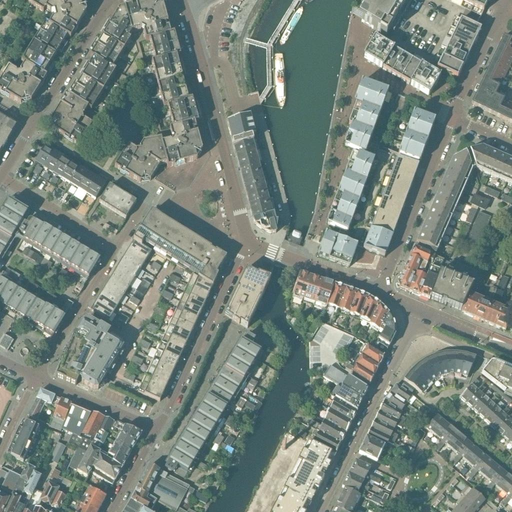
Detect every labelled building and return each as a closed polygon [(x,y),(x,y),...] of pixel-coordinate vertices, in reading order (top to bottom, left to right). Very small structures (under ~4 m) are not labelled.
[(23,0),(23,1),(43,13),(45,9),(50,0),(23,0)] [(50,0),(45,9),(51,13),(54,13),(55,15),(85,8),(84,3),(82,2),(78,0),(50,0)] [(151,1),(141,4),(140,3),(131,6),(131,7),(125,8),(132,33),(140,31),(142,32),(158,3),(153,0),(151,1)] [(360,0),(356,8),(351,16),(359,22),(377,32),(386,37),(390,30),(394,32),(412,0),(360,0)] [(476,0),(473,8),(483,13),(488,3),(489,0),(476,0)] [(170,34),(163,8),(162,6),(158,3),(142,32),(143,33),(146,41),(149,41),(170,34)] [(55,18),(52,19),(49,25),(67,37),(70,39),(74,33),(75,34),(77,29),(76,29),(86,13),(85,8),(55,15),(55,18)] [(99,31),(102,33),(103,30),(105,31),(103,35),(125,49),(131,40),(128,38),(132,33),(125,8),(119,10),(111,23),(109,21),(111,18),(109,17),(99,31)] [(460,20),(455,30),(476,40),(478,36),(481,30),(476,27),(460,20)] [(45,23),(33,43),(55,56),(58,51),(61,54),(67,44),(64,42),(67,37),(49,25),(45,23)] [(455,30),(451,40),(471,50),(474,44),(476,40),(455,30)] [(180,55),(178,50),(182,49),(179,38),(175,39),(174,33),(170,34),(149,41),(155,62),(180,55)] [(96,39),(90,49),(93,51),(90,56),(112,69),(125,49),(103,35),(99,41),(96,39)] [(511,52),(511,40),(504,37),(499,46),(511,52)] [(393,49),(374,38),(368,48),(387,59),(393,49)] [(451,40),(446,50),(467,59),(468,56),(471,50),(451,40)] [(21,62),(24,64),(43,75),(46,70),(48,71),(53,63),(51,61),(55,56),(33,43),(21,62)] [(511,52),(499,46),(495,55),(511,62),(511,60),(511,52)] [(387,59),(368,48),(363,58),(382,69),(387,59)] [(382,69),(391,75),(403,55),(393,49),(387,59),(382,69)] [(462,69),(467,59),(446,50),(441,60),(462,69)] [(180,57),(180,55),(155,62),(151,63),(157,85),(182,79),(180,73),(183,72),(184,76),(186,75),(182,59),(179,59),(180,63),(178,63),(176,58),(180,57)] [(391,75),(401,80),(412,60),(403,55),(391,75)] [(495,55),(491,63),(507,71),(511,62),(495,55)] [(88,58),(79,73),(81,74),(83,71),(85,72),(82,77),(103,91),(116,71),(112,69),(90,56),(93,58),(90,64),(88,63),(90,59),(88,58)] [(410,86),(416,76),(422,66),(412,60),(401,80),(410,86)] [(441,60),(437,70),(436,70),(443,73),(457,80),(462,69),(441,60)] [(503,80),(507,71),(491,63),(487,72),(503,80)] [(43,83),(47,77),(43,75),(24,64),(20,72),(18,72),(26,104),(31,103),(40,87),(41,88),(44,84),(43,83)] [(422,66),(416,76),(435,87),(441,77),(422,66)] [(8,68),(0,81),(0,92),(5,96),(18,104),(20,105),(26,104),(18,72),(16,73),(8,68)] [(487,72),(483,81),(499,88),(503,80),(487,72)] [(429,97),(435,87),(416,76),(410,86),(429,97)] [(75,80),(69,90),(72,92),(70,96),(88,109),(91,111),(103,91),(82,77),(78,83),(75,80)] [(190,95),(188,85),(187,84),(184,85),(182,79),(157,85),(163,108),(167,107),(188,101),(187,96),(190,95)] [(472,106),(490,114),(495,117),(503,100),(495,96),(499,89),(499,88),(483,81),(472,104),(472,106)] [(384,103),(388,93),(388,92),(361,83),(357,93),(384,103)] [(380,114),(384,103),(357,93),(353,104),(356,105),(380,114)] [(73,142),(79,146),(92,124),(85,119),(84,115),(88,109),(70,96),(66,94),(63,100),(62,100),(59,104),(60,105),(51,120),(53,130),(55,132),(64,137),(63,138),(68,141),(72,143),(73,142)] [(194,124),(197,123),(198,123),(196,116),(198,116),(199,119),(202,119),(197,102),(195,102),(196,106),(194,107),(192,100),(188,101),(167,107),(173,128),(169,129),(169,131),(194,124)] [(495,117),(504,121),(511,104),(503,100),(495,117)] [(356,105),(352,115),(376,124),(380,114),(356,105)] [(435,121),(414,114),(413,113),(409,124),(431,132),(435,121)] [(372,134),(376,124),(352,115),(348,125),(351,126),(372,134)] [(250,116),(227,122),(232,141),(255,135),(250,116)] [(0,127),(11,134),(16,127),(0,117),(0,127)] [(167,169),(194,162),(196,161),(202,152),(194,124),(169,131),(171,138),(170,142),(162,144),(167,165),(167,169)] [(427,142),(431,132),(409,124),(406,134),(427,142)] [(351,126),(347,136),(369,144),(372,134),(351,126)] [(0,137),(7,142),(11,134),(0,127),(0,137)] [(423,152),(427,142),(406,134),(402,144),(423,152)] [(232,141),(236,157),(260,151),(255,135),(232,141)] [(365,155),(369,144),(347,136),(343,147),(354,150),(361,153),(365,155)] [(139,150),(136,151),(128,146),(114,168),(120,172),(119,173),(124,175),(128,178),(129,177),(140,184),(150,182),(152,179),(159,167),(167,165),(162,144),(161,140),(144,144),(143,145),(139,150)] [(326,224),(326,225),(329,226),(340,230),(337,239),(346,243),(357,247),(356,248),(363,250),(376,255),(380,257),(384,258),(388,247),(392,237),(394,231),(396,227),(397,223),(399,217),(402,211),(403,207),(405,203),(407,197),(409,190),(411,187),(412,183),(415,176),(418,166),(397,158),(398,155),(383,149),(382,152),(378,151),(379,148),(369,144),(365,155),(361,153),(360,156),(353,153),(349,164),(345,173),(341,184),(337,195),(334,204),(330,213),(326,224)] [(419,163),(423,152),(402,144),(398,155),(419,163)] [(54,152),(46,147),(45,146),(35,163),(44,168),(54,152)] [(511,160),(482,148),(469,153),(452,159),(416,243),(416,244),(415,246),(435,255),(437,252),(472,171),(476,169),(511,185),(511,160)] [(236,157),(236,158),(240,173),(264,167),(260,151),(236,157)] [(63,157),(54,152),(44,168),(53,173),(63,157)] [(71,162),(63,157),(53,173),(61,179),(71,162)] [(79,168),(71,162),(61,179),(69,184),(79,168)] [(240,173),(245,189),(268,183),(264,167),(240,173)] [(88,173),(79,168),(69,184),(78,189),(88,173)] [(97,178),(88,173),(78,189),(87,195),(97,178)] [(105,184),(105,183),(97,178),(87,195),(95,200),(105,184)] [(245,189),(249,205),(272,199),(268,183),(245,189)] [(99,203),(125,220),(136,203),(109,186),(99,203)] [(484,194),(497,200),(499,194),(486,188),(484,194)] [(500,202),(511,206),(511,199),(503,196),(500,202)] [(484,201),(484,202),(474,197),(470,204),(484,211),(488,203),(484,201)] [(249,205),(253,221),(271,216),(271,215),(276,213),(276,212),(272,199),(249,205)] [(0,258),(16,231),(22,235),(25,237),(34,222),(35,222),(39,216),(28,210),(27,212),(14,204),(14,203),(12,201),(11,202),(9,201),(9,202),(7,200),(1,210),(4,211),(0,216),(0,258)] [(477,212),(471,209),(465,222),(471,225),(477,212)] [(226,259),(151,212),(133,242),(151,253),(152,251),(185,271),(192,275),(213,288),(222,268),(221,267),(226,259)] [(253,221),(254,225),(263,231),(272,234),(273,235),(276,234),(275,230),(276,230),(276,226),(276,225),(277,220),(276,213),(271,215),(271,216),(253,221)] [(465,246),(477,251),(491,218),(479,213),(465,246)] [(23,240),(88,279),(88,280),(99,261),(35,222),(34,222),(25,237),(23,240)] [(469,228),(463,226),(458,239),(464,242),(469,228)] [(325,235),(324,239),(317,256),(328,260),(336,239),(325,235)] [(328,260),(338,264),(346,243),(337,239),(336,239),(328,260)] [(133,242),(128,250),(146,261),(151,253),(133,242)] [(338,264),(347,267),(349,268),(356,248),(357,247),(346,243),(338,264)] [(435,257),(414,248),(410,258),(427,265),(431,267),(433,263),(435,257)] [(140,270),(146,261),(128,250),(122,259),(140,270)] [(444,261),(435,257),(433,263),(431,267),(428,275),(419,297),(429,300),(430,297),(439,273),(442,266),(444,261)] [(399,289),(408,292),(418,270),(428,275),(431,267),(427,265),(410,258),(397,285),(399,289)] [(135,279),(140,270),(122,259),(117,267),(135,279)] [(475,271),(464,266),(452,261),(450,264),(444,261),(442,266),(452,270),(449,277),(439,273),(430,297),(431,298),(430,299),(461,311),(462,310),(463,310),(473,286),(463,282),(465,275),(475,279),(478,272),(474,271),(475,271)] [(130,287),(135,279),(117,267),(112,276),(130,287)] [(246,269),(225,315),(239,326),(240,324),(247,329),(270,280),(258,274),(257,276),(246,269)] [(408,292),(413,294),(419,297),(428,275),(418,270),(408,292)] [(463,310),(461,313),(472,318),(480,300),(476,298),(482,285),(487,273),(479,270),(478,272),(475,279),(476,279),(473,286),(463,310)] [(304,302),(312,278),(300,274),(293,296),(293,299),(304,302)] [(192,275),(187,286),(209,296),(213,288),(192,275)] [(124,296),(130,287),(112,276),(106,285),(124,296)] [(304,302),(315,306),(323,282),(312,278),(304,302)] [(65,319),(64,319),(0,279),(0,304),(54,337),(65,319)] [(484,302),(480,300),(472,318),(483,323),(500,282),(498,281),(496,286),(493,285),(491,289),(490,289),(484,302)] [(315,306),(326,310),(334,286),(323,282),(315,306)] [(488,325),(494,328),(501,309),(497,307),(502,294),(497,292),(501,282),(500,282),(483,323),(488,325)] [(119,305),(124,296),(106,285),(101,293),(119,305)] [(205,304),(209,296),(187,286),(183,294),(205,304)] [(328,324),(333,310),(338,312),(345,290),(334,286),(326,310),(322,322),(328,324)] [(338,312),(349,315),(357,293),(345,290),(338,312)] [(113,313),(119,305),(101,293),(96,302),(113,313)] [(349,315),(360,319),(368,298),(357,293),(349,315)] [(201,312),(205,304),(183,294),(179,302),(201,312)] [(360,319),(370,324),(379,306),(379,305),(373,301),(368,298),(360,319)] [(511,314),(511,298),(506,311),(501,309),(494,328),(505,332),(511,314)] [(108,322),(113,313),(96,302),(90,311),(108,322)] [(197,320),(201,312),(179,302),(176,310),(197,320)] [(369,326),(377,331),(379,332),(387,314),(383,309),(379,306),(370,324),(369,326)] [(194,329),(197,320),(176,310),(172,319),(194,329)] [(393,323),(392,321),(391,319),(388,315),(387,314),(379,332),(382,334),(378,341),(388,347),(389,347),(394,336),(395,331),(393,323)] [(190,337),(194,329),(172,319),(168,327),(190,337)] [(98,390),(106,376),(123,348),(99,334),(100,333),(83,323),(76,333),(77,334),(76,334),(75,335),(74,336),(74,337),(74,338),(74,339),(72,338),(55,377),(64,381),(75,386),(79,379),(98,390)] [(186,345),(190,337),(168,327),(164,335),(186,345)] [(13,341),(3,335),(0,340),(0,347),(7,352),(13,341)] [(182,353),(186,345),(164,335),(160,343),(182,353)] [(167,465),(165,468),(168,469),(168,470),(167,470),(168,471),(168,472),(169,472),(170,473),(171,472),(172,472),(172,471),(172,472),(183,478),(186,474),(187,474),(204,446),(211,450),(214,444),(218,447),(223,439),(217,436),(221,430),(216,427),(260,353),(262,349),(263,348),(251,341),(252,340),(252,339),(251,338),(250,337),(249,337),(248,337),(247,338),(245,337),(242,342),(174,453),(169,463),(167,465)] [(178,361),(182,353),(160,343),(157,351),(178,361)] [(378,368),(382,360),(384,357),(383,357),(367,346),(363,344),(357,354),(361,356),(378,368)] [(175,369),(178,361),(157,351),(153,359),(175,369)] [(415,390),(421,395),(426,388),(431,384),(436,380),(442,378),(448,376),(454,376),(461,377),(469,379),(475,359),(465,356),(455,355),(445,355),(435,357),(426,361),(417,367),(410,374),(404,382),(415,390)] [(361,356),(355,366),(373,378),(378,368),(361,356)] [(171,378),(175,369),(153,359),(149,368),(171,378)] [(511,394),(511,370),(494,363),(492,363),(491,364),(490,364),(489,365),(484,363),(481,373),(483,374),(481,376),(505,395),(506,392),(511,394)] [(369,386),(373,378),(355,366),(352,370),(347,367),(345,371),(369,386)] [(362,402),(366,392),(367,391),(330,367),(323,378),(338,387),(362,402)] [(167,386),(171,378),(149,368),(145,376),(167,386)] [(163,394),(164,392),(167,386),(145,376),(142,384),(160,392),(163,394)] [(257,384),(251,380),(246,388),(252,391),(257,384)] [(461,397),(460,399),(466,404),(478,391),(475,388),(479,383),(476,380),(461,397)] [(400,388),(411,395),(412,393),(415,390),(404,382),(402,385),(400,388)] [(163,394),(160,392),(142,384),(138,392),(159,402),(163,394)] [(396,385),(390,393),(406,404),(411,395),(400,388),(396,385)] [(466,404),(472,410),(484,396),(481,394),(485,389),(482,386),(478,391),(466,404)] [(338,387),(332,398),(356,412),(362,402),(338,387)] [(27,417),(49,427),(61,400),(55,397),(40,391),(27,417)] [(472,410),(478,415),(490,402),(487,399),(491,394),(488,392),(484,396),(472,410)] [(400,412),(406,404),(390,393),(384,402),(400,412)] [(495,397),(490,402),(478,415),(484,421),(496,407),(493,405),(498,400),(495,397)] [(332,398),(331,398),(329,402),(334,404),(331,410),(330,412),(351,423),(356,412),(332,398)] [(246,402),(240,399),(235,407),(241,410),(246,402)] [(72,405),(61,400),(49,427),(61,432),(72,405)] [(384,402),(383,403),(379,413),(403,425),(405,420),(400,417),(402,413),(400,412),(384,402)] [(484,421),(490,427),(502,413),(500,410),(504,406),(501,403),(496,407),(484,421)] [(79,407),(72,405),(61,432),(67,434),(74,419),(79,407)] [(80,422),(85,410),(79,407),(74,419),(80,422)] [(507,408),(502,413),(490,427),(496,432),(508,418),(505,416),(509,411),(507,408)] [(74,419),(67,434),(74,435),(71,441),(69,444),(78,448),(79,449),(81,445),(90,449),(90,448),(93,442),(80,437),(92,413),(85,410),(80,422),(74,419)] [(346,433),(351,423),(330,412),(328,416),(325,422),(346,433)] [(105,418),(92,413),(80,437),(93,442),(94,441),(105,418)] [(379,413),(378,415),(374,421),(393,430),(395,426),(401,429),(403,425),(379,413)] [(496,432),(502,438),(511,426),(511,421),(511,420),(511,414),(508,418),(496,432)] [(445,423),(437,416),(426,429),(434,436),(445,423)] [(234,420),(229,417),(224,425),(229,429),(234,420)] [(103,446),(114,422),(105,418),(94,441),(93,442),(90,448),(95,450),(98,443),(103,446)] [(374,421),(370,430),(395,442),(397,437),(391,434),(393,430),(374,421)] [(43,430),(23,422),(18,430),(38,440),(43,430)] [(340,445),(346,434),(346,433),(325,422),(322,428),(310,422),(307,428),(314,431),(340,445)] [(454,430),(445,423),(434,436),(441,442),(435,449),(436,451),(454,430)] [(120,435),(136,443),(138,440),(141,434),(135,432),(124,427),(117,424),(115,428),(122,432),(120,435)] [(511,426),(511,428),(502,438),(508,443),(511,446),(511,426)] [(38,440),(18,430),(14,439),(34,448),(38,440)] [(366,438),(384,447),(385,447),(387,443),(393,446),(395,442),(370,430),(366,438)] [(462,437),(454,430),(436,451),(438,452),(444,445),(451,450),(462,437)] [(314,431),(312,435),(317,438),(316,441),(314,440),(312,444),(314,445),(335,456),(340,445),(314,431)] [(57,443),(59,440),(61,436),(53,433),(50,441),(57,443)] [(131,452),(136,443),(120,435),(116,443),(131,452)] [(470,444),(462,437),(451,450),(457,456),(451,463),(453,465),(470,444)] [(366,438),(358,454),(377,463),(384,447),(366,438)] [(34,448),(14,439),(10,447),(31,457),(34,448)] [(408,448),(414,451),(418,442),(415,440),(415,441),(411,439),(407,447),(408,447),(408,448)] [(126,461),(131,452),(116,443),(111,452),(126,461)] [(278,500),(278,501),(299,511),(306,511),(310,506),(315,496),(317,492),(323,480),(325,475),(326,475),(330,466),(335,456),(314,445),(313,446),(307,443),(302,452),(297,462),(301,464),(292,484),(287,482),(283,491),(278,501),(278,500)] [(58,462),(66,447),(58,444),(51,459),(58,462)] [(478,451),(470,444),(453,465),(455,466),(461,458),(468,464),(478,451)] [(78,448),(69,468),(78,472),(90,449),(81,445),(79,449),(78,448)] [(31,457),(10,447),(6,456),(7,456),(27,465),(31,457)] [(112,486),(122,469),(109,461),(110,458),(108,457),(95,450),(90,448),(90,449),(78,472),(77,473),(88,479),(90,473),(112,486)] [(414,451),(408,448),(404,456),(410,459),(414,451)] [(472,459),(468,464),(474,469),(468,477),(469,478),(487,458),(478,451),(472,459)] [(122,469),(126,461),(111,452),(108,457),(110,458),(109,461),(122,469)] [(495,465),(487,458),(469,478),(471,480),(478,473),(484,478),(495,465)] [(355,461),(352,468),(367,475),(368,472),(370,468),(355,461)] [(503,472),(495,465),(484,478),(491,483),(484,491),(486,492),(503,472)] [(22,475),(3,511),(14,511),(33,474),(35,470),(27,466),(22,475)] [(161,506),(171,511),(192,511),(189,510),(188,511),(182,511),(177,509),(186,492),(188,494),(188,493),(193,495),(195,491),(188,488),(169,478),(148,467),(148,468),(136,491),(161,506)] [(0,511),(3,511),(22,475),(21,475),(20,478),(8,472),(9,471),(3,468),(2,470),(1,469),(0,471),(0,511)] [(352,468),(349,474),(369,484),(370,481),(379,485),(380,481),(367,475),(352,468)] [(511,479),(503,472),(486,492),(488,494),(494,486),(501,492),(511,479)] [(24,511),(34,491),(41,478),(33,474),(14,511),(24,511)] [(349,474),(345,481),(360,488),(368,492),(369,489),(367,488),(369,484),(349,474)] [(511,494),(511,479),(501,492),(507,497),(501,505),(503,506),(511,494)] [(342,488),(344,489),(357,495),(359,491),(360,488),(345,481),(342,488)] [(36,507),(33,511),(39,511),(43,504),(50,507),(59,489),(51,486),(52,484),(48,482),(42,495),(36,507)] [(53,511),(54,510),(58,511),(66,497),(58,493),(60,490),(59,489),(50,507),(48,511),(47,511),(46,511),(53,511)] [(344,489),(341,496),(356,503),(359,497),(357,495),(344,489)] [(92,511),(98,511),(105,500),(106,498),(97,494),(90,490),(87,497),(85,496),(83,500),(92,504),(89,510),(92,511)] [(99,490),(97,494),(106,498),(107,495),(99,490)] [(42,495),(34,491),(24,511),(33,511),(36,507),(42,495)] [(136,491),(131,502),(147,511),(157,511),(161,506),(136,491)] [(477,510),(483,503),(484,502),(472,491),(465,499),(477,510)] [(208,499),(197,493),(194,499),(205,505),(208,499)] [(511,494),(503,506),(504,508),(510,500),(511,501),(511,494)] [(353,509),(356,503),(341,496),(338,502),(353,509)] [(384,505),(386,500),(382,499),(377,496),(375,501),(380,503),(379,503),(384,505)] [(464,511),(475,511),(477,510),(465,499),(458,507),(464,511)] [(83,500),(82,500),(77,510),(79,511),(78,511),(92,511),(89,510),(92,504),(83,500)] [(299,511),(278,501),(271,511),(299,511)] [(147,511),(131,502),(124,511),(147,511)] [(340,511),(351,511),(353,509),(338,502),(335,509),(340,511)]
